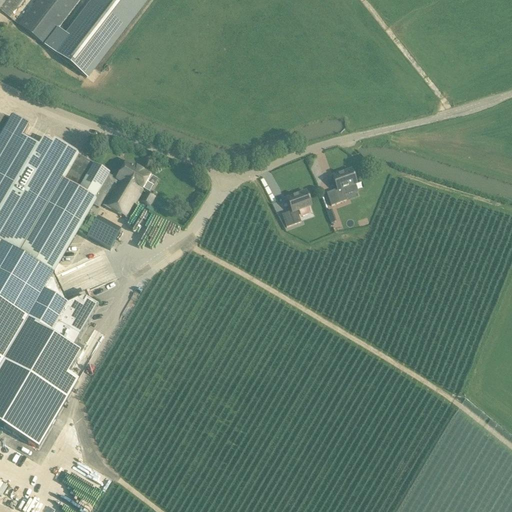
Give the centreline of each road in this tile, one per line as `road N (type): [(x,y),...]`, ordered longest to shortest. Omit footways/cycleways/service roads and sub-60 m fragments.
road 1 (unclassified): [(511,94),(233,176),(0,85)]
road 2 (unknown): [(233,176),(124,287),(72,393),(49,397),(0,372)]
